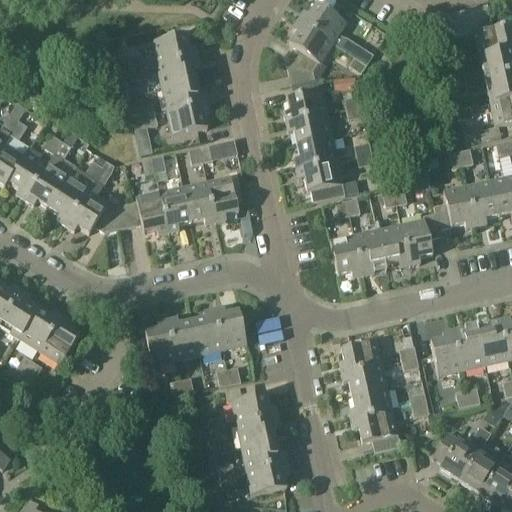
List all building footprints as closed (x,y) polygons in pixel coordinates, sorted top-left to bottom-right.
[(297,25),(332,47),(345,27),(315,8),(307,20),(302,17),(297,25)] [(493,33),(488,10),(477,13),(482,35),(493,33)] [(482,35),(477,13),(465,16),(470,38),(474,37),(482,35)] [(470,38),(465,16),(453,19),(458,40),(470,38)] [(458,40),(453,19),(442,21),(446,43),(458,40)] [(446,43),(442,21),(430,24),(431,29),(434,45),(446,43)] [(318,68),(332,47),(297,25),(290,35),(295,38),(288,49),(295,54),(284,70),(309,75),(315,67),(318,68)] [(420,32),(423,47),(434,45),(431,29),(420,32)] [(511,29),(493,33),(482,35),(474,37),(478,59),(511,52),(511,50),(510,41),(511,40),(511,29)] [(154,68),(196,59),(194,51),(188,52),(185,39),(149,47),(154,68)] [(483,84),(511,77),(511,52),(478,59),(483,84)] [(444,67),(458,64),(455,54),(442,57),(444,67)] [(160,93),(195,86),(193,73),(199,71),(196,59),(154,68),(160,93)] [(361,78),(366,69),(354,61),(348,70),(361,78)] [(128,75),(143,71),(141,62),(126,66),(128,75)] [(449,89),(462,86),(458,64),(444,67),(449,89)] [(312,85),(309,75),(284,70),(289,90),(312,85)] [(143,71),(128,75),(130,84),(145,80),(143,71)] [(488,107),(511,101),(511,77),(483,84),(488,107)] [(354,81),(333,83),(334,95),(355,93),(354,81)] [(285,127),(326,118),(321,94),(314,96),(312,85),(289,90),(291,101),(285,102),(288,116),(282,117),(285,127)] [(166,117),(207,108),(204,98),(198,100),(195,86),(160,93),(166,117)] [(451,100),(464,97),(462,86),(449,89),(451,100)] [(511,101),(488,107),(493,131),(480,134),(482,145),(500,141),(498,130),(511,126),(511,101)] [(345,114),(360,111),(358,102),(343,105),(345,114)] [(0,130),(0,132),(9,138),(17,126),(25,113),(15,107),(0,130)] [(207,108),(166,117),(171,141),(206,133),(203,119),(209,118),(207,108)] [(139,123),(154,120),(152,110),(137,113),(139,123)] [(456,125),(469,122),(467,110),(454,113),(456,125)] [(360,111),(345,114),(347,122),(362,119),(360,111)] [(296,150),(331,142),(326,118),(285,127),(287,137),(293,136),(296,150)] [(154,120),(139,123),(141,133),(156,130),(154,120)] [(17,126),(9,138),(17,144),(25,131),(17,126)] [(54,159),(62,147),(53,141),(44,154),(54,159)] [(295,174),(336,165),(331,142),(296,150),(298,163),(293,164),(295,174)] [(498,162),(507,160),(504,145),(495,148),(498,162)] [(47,213),(67,183),(54,175),(69,151),(62,147),(54,159),(46,170),(23,205),(30,210),(34,205),(47,213)] [(198,151),(201,166),(211,164),(208,148),(198,151)] [(353,152),(355,161),(370,157),(368,148),(353,152)] [(0,190),(2,192),(6,187),(22,162),(2,149),(0,151),(0,190)] [(192,168),(201,166),(198,151),(188,153),(192,168)] [(465,154),(457,156),(460,171),(468,169),(465,154)] [(449,157),(452,172),(460,171),(457,156),(449,157)] [(25,157),(22,162),(6,187),(17,194),(14,200),(23,205),(46,170),(25,157)] [(372,166),(370,157),(355,161),(357,170),(372,166)] [(151,161),(154,177),(163,175),(159,159),(151,161)] [(145,179),(154,177),(151,161),(142,163),(145,179)] [(95,184),(107,166),(105,165),(101,171),(92,165),(84,177),(75,170),(67,183),(47,213),(57,219),(53,224),(64,230),(87,196),(95,184)] [(336,165),(295,174),(297,185),(303,184),(306,197),(309,196),(312,207),(344,200),(336,165)] [(87,196),(64,230),(72,235),(75,231),(88,239),(93,231),(108,209),(105,207),(96,201),(115,172),(107,166),(95,184),(87,196)] [(511,221),(511,181),(511,179),(488,185),(496,219),(511,216),(511,221)] [(206,187),(215,228),(225,226),(224,220),(236,217),(229,182),(206,187)] [(485,222),(496,219),(488,185),(465,190),(474,230),(486,228),(485,222)] [(204,230),(215,228),(206,187),(182,192),(190,227),(202,224),(204,230)] [(441,241),(439,233),(464,227),(466,232),(474,230),(465,190),(441,195),(444,208),(434,211),(435,217),(422,220),(428,244),(441,241)] [(176,230),(190,227),(182,192),(159,197),(168,238),(177,236),(176,230)] [(393,194),(396,209),(404,207),(401,192),(393,194)] [(384,212),(396,209),(393,194),(381,196),(384,212)] [(157,241),(168,238),(159,197),(134,203),(135,208),(139,229),(140,232),(141,237),(155,234),(157,241)] [(105,207),(108,209),(93,231),(104,240),(140,232),(139,229),(135,208),(122,211),(121,205),(109,198),(105,207)] [(346,205),(349,219),(358,217),(355,203),(346,205)] [(338,222),(349,219),(346,205),(334,207),(338,222)] [(432,259),(428,244),(423,224),(401,229),(409,271),(420,268),(419,262),(432,259)] [(399,273),(409,271),(401,229),(377,234),(385,269),(398,266),(399,273)] [(372,272),(385,269),(377,234),(354,240),(363,281),(373,279),(372,272)] [(353,283),(363,281),(354,240),(330,245),(338,280),(351,277),(353,283)] [(0,323),(18,295),(11,290),(8,295),(0,289),(0,323)] [(0,333),(17,344),(37,313),(25,306),(29,301),(18,295),(0,323),(0,333)] [(211,313),(221,355),(244,350),(237,314),(224,317),(223,311),(211,313)] [(38,357),(61,321),(51,315),(48,321),(37,313),(17,344),(38,357)] [(199,360),(221,355),(211,313),(201,316),(202,322),(190,325),(199,360)] [(61,321),(38,357),(58,370),(78,339),(65,332),(69,327),(61,321)] [(199,360),(190,325),(176,329),(175,322),(165,324),(174,366),(199,360)] [(499,326),(508,366),(511,365),(511,329),(510,323),(499,326)] [(150,371),(174,366),(165,324),(154,327),(156,333),(142,336),(150,371)] [(485,371),(508,366),(499,326),(489,328),(490,334),(477,337),(485,371)] [(485,371),(477,337),(464,339),(463,333),(452,336),(461,376),(485,371)] [(437,382),(461,376),(452,336),(442,338),(443,344),(430,347),(437,382)] [(339,376),(380,367),(375,346),(340,354),(343,367),(337,368),(339,376)] [(413,350),(397,354),(400,364),(415,360),(413,350)] [(418,370),(415,360),(400,364),(402,373),(418,370)] [(23,380),(32,366),(24,361),(15,375),(23,380)] [(40,371),(32,366),(23,380),(30,386),(40,371)] [(350,399),(385,391),(380,367),(339,376),(342,389),(348,388),(350,399)] [(226,373),(230,389),(239,387),(236,371),(226,373)] [(221,391),(230,389),(226,373),(217,375),(221,391)] [(180,385),(183,399),(192,396),(189,383),(180,385)] [(175,400),(183,399),(180,385),(171,387),(175,400)] [(504,402),(511,400),(511,385),(501,387),(504,402)] [(350,425),(391,415),(385,391),(350,399),(353,413),(348,415),(350,425)] [(471,393),(463,395),(466,410),(475,408),(471,393)] [(457,412),(466,410),(463,395),(454,397),(457,412)] [(423,397),(408,400),(410,411),(426,408),(423,397)] [(234,429),(276,420),(274,410),(268,411),(265,398),(229,406),(234,429)] [(428,418),(426,408),(410,411),(413,422),(428,418)] [(391,415),(350,425),(352,436),(358,435),(361,448),(371,446),(373,458),(399,452),(396,440),(391,415)] [(239,453),(275,445),(273,433),(278,431),(276,420),(234,429),(239,453)] [(209,434),(224,432),(222,421),(206,423),(208,434),(209,434)] [(478,458),(483,450),(490,439),(478,431),(466,450),(445,436),(429,462),(441,469),(439,473),(460,486),(465,478),(478,458)] [(226,443),(224,432),(209,434),(212,445),(226,443)] [(245,476),(286,467),(284,457),(278,459),(275,445),(239,453),(245,476)] [(483,450),(478,458),(465,478),(460,486),(480,499),(485,491),(498,470),(489,465),(495,457),(483,450)] [(0,471),(2,473),(9,462),(0,455),(0,471)] [(286,467),(245,476),(250,501),(285,493),(282,479),(288,478),(286,467)] [(234,479),(232,468),(217,471),(219,483),(234,479)] [(505,503),(511,492),(511,479),(498,470),(485,491),(480,499),(500,511),(505,503)] [(220,492),(236,490),(234,479),(219,483),(218,483),(220,492)] [(511,511),(511,492),(505,503),(500,511),(499,511),(511,511)]
